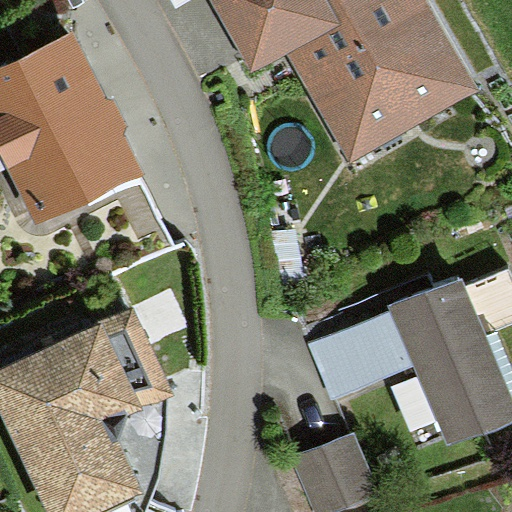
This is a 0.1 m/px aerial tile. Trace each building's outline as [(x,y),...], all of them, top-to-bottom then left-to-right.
[(430,0),(216,0),(248,56),(284,36),(288,44),(348,148),(474,76),(430,0)] [(74,16),(0,54),(0,134),(40,209),(145,152),(125,114),(126,106),(116,88),(109,84),(74,16)] [(465,265),(395,297),(398,305),(316,343),(339,391),(416,355),(453,435),(511,407),(511,358),(496,324),(511,316),(511,260),(472,280),(465,265)] [(133,292),(0,355),(0,394),(58,511),(141,470),(118,422),(123,410),(127,400),(174,378),(133,292)] [(351,426),(293,453),(319,509),(377,482),(351,426)]
